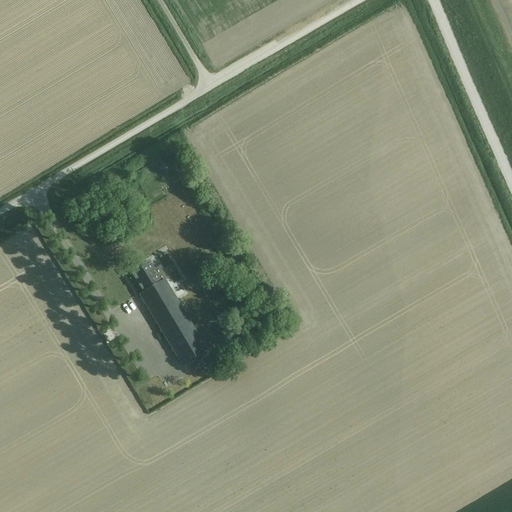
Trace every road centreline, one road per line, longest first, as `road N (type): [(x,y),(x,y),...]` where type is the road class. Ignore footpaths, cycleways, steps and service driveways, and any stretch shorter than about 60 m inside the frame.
road 1 (unclassified): [(0,215),(212,88)]
road 2 (unclassified): [(511,185),(430,0)]
road 3 (unclassified): [(212,88),(359,0)]
